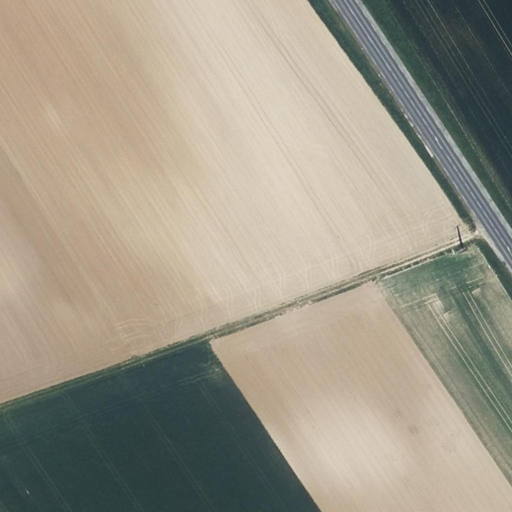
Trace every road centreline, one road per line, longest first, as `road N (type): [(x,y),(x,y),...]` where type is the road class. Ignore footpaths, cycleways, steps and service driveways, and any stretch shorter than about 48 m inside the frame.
road 1 (track): [(0,405),(491,222)]
road 2 (primary): [(511,252),(344,0)]
